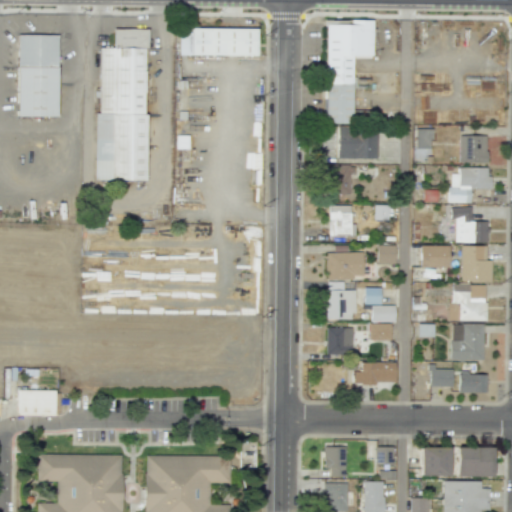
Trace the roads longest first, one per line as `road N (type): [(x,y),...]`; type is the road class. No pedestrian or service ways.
road 1 (residential): [(279,511),(284,0)]
road 2 (residential): [(279,420),(511,421)]
